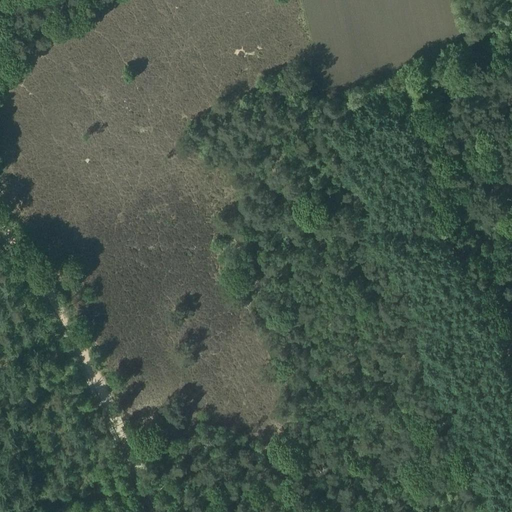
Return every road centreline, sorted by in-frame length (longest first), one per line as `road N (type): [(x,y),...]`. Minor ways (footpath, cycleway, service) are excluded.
road 1 (track): [(0,228),(46,287),(155,511)]
road 2 (track): [(96,0),(42,36),(0,95)]
road 3 (track): [(136,474),(0,493)]
